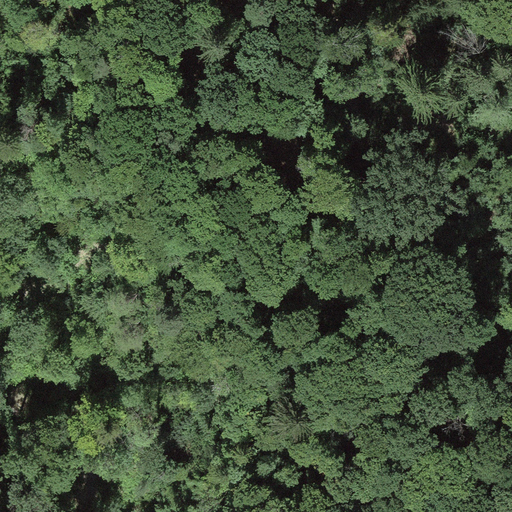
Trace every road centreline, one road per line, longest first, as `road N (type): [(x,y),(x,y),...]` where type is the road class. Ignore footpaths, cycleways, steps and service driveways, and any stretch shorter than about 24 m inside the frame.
road 1 (track): [(511,289),(417,264),(381,231),(367,124),(327,0)]
road 2 (track): [(461,511),(437,485),(435,453),(450,426),(511,380)]
